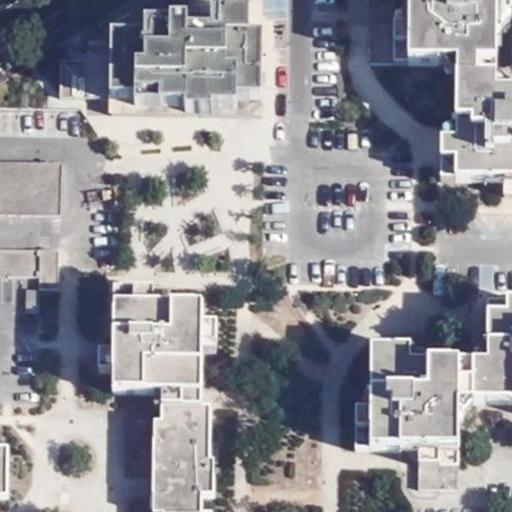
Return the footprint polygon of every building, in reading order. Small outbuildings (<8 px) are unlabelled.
[(406,0),(405,28),(366,27),(367,63),(451,64),(451,142),(437,141),(436,179),(500,180),(500,195),(511,195),(511,92),(494,92),(494,13),(509,15),(509,0),(406,0)] [(204,104),(253,104),(255,40),(242,39),(238,19),(203,18),(202,28),(177,29),(177,18),(178,12),(123,11),(102,25),(101,43),(80,39),(80,62),(55,59),(55,99),(103,102),(137,102),(140,110),(180,110),(181,117),(201,118),(204,104)] [(202,28),(203,18),(177,18),(177,29),(202,28)] [(101,116),(181,117),(180,110),(140,110),(137,102),(103,102),(101,116)] [(252,119),(253,104),(204,104),(201,118),(252,119)] [(56,169),(0,167),(0,219),(53,221),(56,169)] [(53,259),(0,257),(0,282),(35,284),(34,296),(52,295),(53,259)] [(161,393),(200,394),(202,345),(213,346),(213,327),(200,327),(199,309),(149,309),(150,292),(113,292),(111,354),(98,354),(98,376),(112,376),(112,394),(161,393)] [(511,301),(483,301),(484,368),(409,368),(408,350),(370,350),(372,413),(353,412),(355,450),(417,450),(416,491),(456,492),(458,400),(511,399),(511,301)] [(200,407),(200,394),(161,393),(161,406),(200,407)] [(208,408),(200,407),(161,406),(161,422),(151,424),(151,511),(201,511),(202,495),(213,496),(214,464),(208,464),(208,408)] [(0,497),(9,497),(8,451),(0,450),(0,497)]
